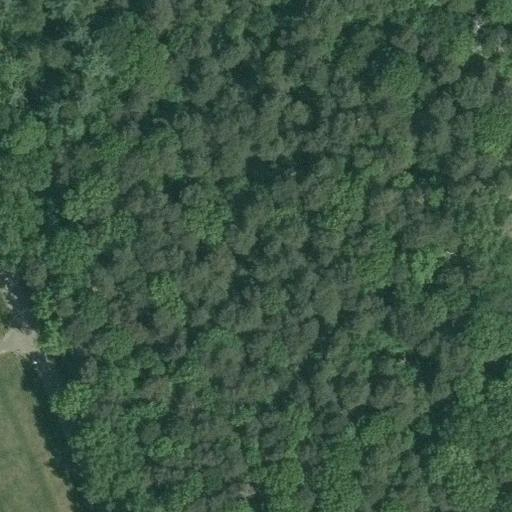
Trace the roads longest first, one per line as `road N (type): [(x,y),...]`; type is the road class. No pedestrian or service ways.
road 1 (track): [(397,171),(336,511)]
road 2 (unclassified): [(107,511),(0,269)]
road 3 (track): [(427,0),(397,171)]
